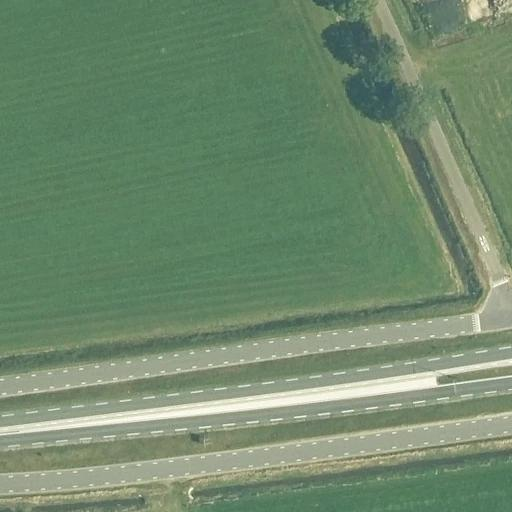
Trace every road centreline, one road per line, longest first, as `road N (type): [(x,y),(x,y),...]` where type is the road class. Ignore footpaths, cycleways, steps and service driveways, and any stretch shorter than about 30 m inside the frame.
road 1 (unclassified): [(0,387),(511,320)]
road 2 (unclassified): [(0,485),(511,424)]
road 3 (primary): [(352,391),(0,433)]
road 4 (unclassified): [(511,312),(376,0)]
road 5 (primary): [(511,354),(352,391)]
road 6 (primary): [(352,391),(439,393),(511,383)]
